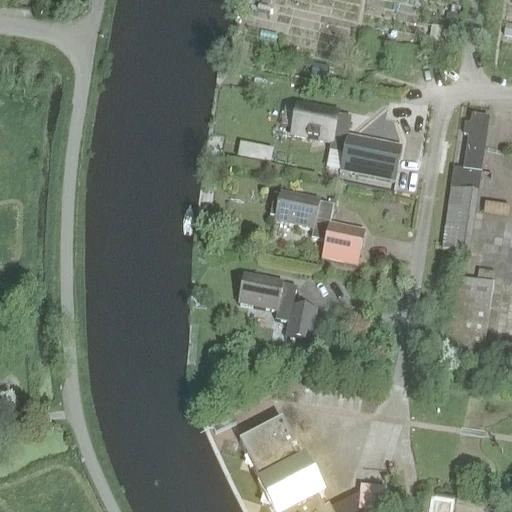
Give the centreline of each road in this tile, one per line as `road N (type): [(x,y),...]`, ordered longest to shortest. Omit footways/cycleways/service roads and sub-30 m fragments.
road 1 (residential): [(113,511),(74,414),(66,310),(67,187),(90,39)]
road 2 (unclassified): [(398,381),(443,94),(511,94)]
